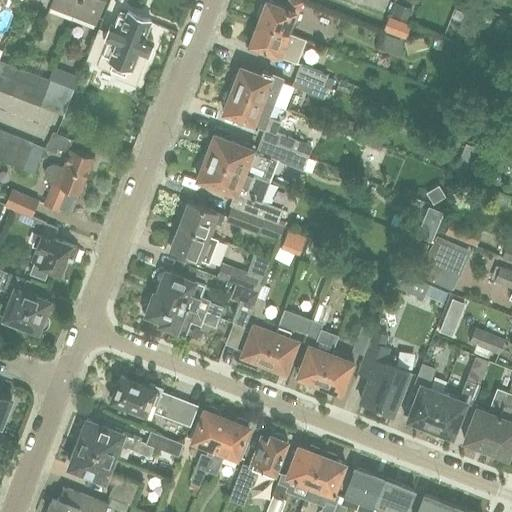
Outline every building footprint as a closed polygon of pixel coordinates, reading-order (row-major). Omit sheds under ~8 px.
[(53,0),(52,6),(73,14),(78,0),(53,0)] [(78,0),(73,14),(97,23),(106,0),(78,0)] [(260,17),(258,22),(290,34),(287,32),(292,21),(294,22),(303,1),(300,0),(288,0),(285,7),(267,0),(266,0),(265,6),(262,5),(257,16),(260,17)] [(123,45),(133,49),(130,58),(143,63),(147,55),(153,41),(146,38),(146,37),(144,37),(150,20),(128,12),(126,17),(119,14),(115,26),(111,25),(106,37),(107,38),(100,55),(116,61),(123,45)] [(410,27),(390,19),(385,32),(405,40),(410,27)] [(265,55),(266,52),(281,58),(281,57),(297,63),(306,39),(290,34),(258,22),(248,49),(265,55)] [(301,63),(297,75),(324,85),(328,76),(328,75),(301,63)] [(0,90),(9,94),(19,68),(7,64),(0,82),(0,90)] [(233,87),(233,88),(274,104),(285,78),(267,71),(267,72),(263,71),(262,74),(241,66),(238,75),(235,76),(232,84),(233,87)] [(30,72),(23,70),(19,68),(9,94),(19,98),(30,72)] [(30,102),(40,76),(30,72),(19,98),(30,102)] [(324,98),(329,88),(324,86),(324,85),(297,75),(292,86),(324,98)] [(40,76),(30,102),(42,107),(52,81),(40,76)] [(324,86),(329,88),(331,89),(335,78),(328,76),(324,85),(324,86)] [(52,81),(42,107),(53,111),(63,85),(52,81)] [(63,85),(53,111),(64,115),(74,90),(63,85)] [(265,128),(261,139),(304,155),(307,144),(277,133),(282,121),(270,116),(274,104),(233,88),(232,91),(228,92),(225,100),(227,103),(224,112),(244,120),(243,124),(257,130),(259,126),(265,128)] [(0,133),(0,159),(2,160),(12,134),(1,130),(0,133)] [(54,131),(53,132),(45,149),(56,154),(59,148),(68,152),(73,139),(54,131)] [(2,160),(12,164),(22,138),(12,134),(2,160)] [(243,141),(242,142),(242,144),(215,134),(211,145),(208,145),(206,151),(207,154),(206,157),(254,175),(260,159),(251,156),(255,145),(243,141)] [(12,164),(23,169),(34,142),(22,138),(12,164)] [(308,157),(304,155),(261,139),(257,152),(303,169),(308,157)] [(44,146),(34,142),(23,169),(34,173),(44,146)] [(60,210),(61,208),(70,211),(77,192),(79,193),(93,157),(72,149),(65,167),(58,165),(53,164),(49,166),(46,170),(46,174),(48,179),(52,181),(51,181),(54,182),(45,204),(60,210)] [(271,181),(254,175),(206,157),(205,159),(203,159),(201,165),(202,168),(198,179),(224,189),(223,192),(235,197),(232,205),(264,217),(285,226),(285,225),(279,223),(284,210),(263,202),(271,181)] [(35,261),(31,272),(46,278),(50,267),(52,268),(51,271),(59,274),(66,257),(72,259),(77,247),(54,237),(58,227),(47,223),(47,222),(32,216),(38,200),(12,191),(7,207),(23,213),(19,220),(44,231),(37,248),(40,249),(35,261)] [(180,224),(208,235),(213,221),(221,224),(225,215),(189,201),(180,224)] [(258,232),(264,217),(232,205),(226,220),(258,232)] [(477,246),(483,232),(453,220),(446,234),(477,246)] [(219,239),(208,235),(180,224),(171,248),(210,264),(219,239)] [(437,283),(458,244),(438,235),(417,274),(437,283)] [(503,258),(511,261),(511,243),(508,242),(503,258)] [(511,270),(500,266),(494,281),(511,287),(511,294),(510,298),(511,299),(511,270)] [(254,290),(259,278),(259,277),(233,267),(227,280),(238,284),(238,283),(254,290)] [(0,268),(0,282),(14,287),(7,307),(9,308),(3,322),(19,328),(22,322),(38,329),(40,329),(42,329),(44,328),(46,327),(47,326),(48,324),(49,322),(49,320),(49,319),(48,316),(46,315),(44,314),(49,300),(26,291),(30,281),(0,268)] [(206,284),(197,281),(166,269),(165,272),(163,272),(161,272),(159,273),(158,275),(157,277),(158,280),(159,281),(161,283),(157,292),(154,291),(219,317),(224,306),(210,301),(206,311),(197,307),(206,284)] [(396,270),(391,285),(423,299),(425,295),(443,303),(448,292),(396,270)] [(233,296),(254,304),(256,297),(257,297),(257,298),(260,292),(254,290),(238,283),(238,284),(233,296)] [(219,317),(154,291),(149,304),(147,304),(145,304),(144,305),(143,306),(142,308),(142,310),(143,312),(145,314),(161,320),(159,324),(187,334),(192,322),(201,326),(203,322),(216,326),(219,317)] [(257,298),(257,297),(256,297),(254,304),(247,320),(253,323),(241,354),(252,358),(253,361),(259,363),(262,362),(265,363),(279,326),(266,320),(263,325),(262,325),(265,314),(262,313),(265,301),(257,298)] [(285,309),(279,326),(265,363),(267,366),(273,369),(276,368),(286,372),(299,339),(292,337),(295,329),(307,333),(312,320),(285,309)] [(318,384),(320,384),(333,352),(339,336),(320,329),(323,323),(312,320),(307,333),(304,342),(310,344),(297,376),(307,379),(309,383),(315,385),(318,384)] [(245,327),(234,323),(226,344),(237,348),(245,327)] [(374,328),(363,325),(353,351),(364,354),(374,328)] [(499,353),(506,339),(476,327),(470,342),(499,353)] [(360,368),(372,372),(361,400),(394,413),(410,371),(385,362),(391,348),(386,346),(390,335),(375,330),(360,368)] [(175,338),(180,352),(191,348),(186,334),(175,338)] [(354,360),(333,352),(320,384),(321,385),(322,388),(329,390),(332,389),(342,393),(354,360)] [(430,427),(431,427),(444,393),(428,387),(435,368),(423,364),(416,382),(419,384),(415,396),(416,397),(408,419),(418,422),(418,426),(427,429),(430,427)] [(191,426),(199,405),(173,395),(173,396),(161,391),(162,388),(150,384),(149,387),(122,376),(118,385),(116,385),(115,385),(113,386),(110,395),(110,396),(111,397),(113,398),(112,399),(130,406),(129,409),(128,411),(152,418),(154,412),(191,426)] [(464,415),(469,402),(472,404),(479,385),(467,380),(459,399),(444,393),(431,427),(432,428),(432,431),(440,434),(443,432),(453,436),(462,414),(464,415)] [(511,383),(509,392),(486,449),(495,452),(495,455),(504,458),(506,456),(508,457),(511,447),(511,419),(510,419),(511,414),(511,383)] [(486,449),(509,392),(498,388),(489,411),(477,407),(464,440),(466,441),(467,444),(476,447),(478,445),(486,449)] [(12,397),(0,392),(0,424),(1,425),(12,397)] [(207,470),(228,417),(218,414),(219,412),(219,410),(218,410),(206,405),(199,423),(197,422),(190,438),(207,444),(205,449),(209,450),(206,456),(202,454),(197,466),(196,466),(191,482),(200,486),(207,470)] [(236,420),(228,417),(207,470),(216,473),(224,451),(240,457),(246,441),(244,440),(251,422),(241,418),(240,418),(238,419),(236,420)] [(127,431),(127,432),(115,428),(114,429),(88,419),(84,429),(80,429),(75,442),(117,457),(122,444),(135,449),(134,451),(150,457),(154,446),(179,456),(184,443),(151,431),(147,443),(141,440),(142,437),(127,431)] [(243,465),(236,481),(229,499),(244,505),(251,487),(257,471),(262,472),(262,473),(274,478),(276,472),(288,441),(285,440),(284,435),(277,432),(273,435),(271,434),(269,439),(262,437),(250,468),(243,465)] [(106,483),(107,482),(113,485),(109,495),(112,496),(129,503),(133,504),(141,483),(111,472),(117,457),(75,442),(71,453),(73,455),(69,466),(96,476),(95,478),(106,483)] [(305,498),(324,450),(310,445),(309,449),(299,445),(292,463),(290,462),(285,475),(282,473),(266,511),(281,511),(286,501),(283,500),(292,477),(296,479),(291,493),(305,498)] [(333,511),(338,501),(341,492),(337,490),(341,481),(339,481),(346,463),(336,459),(337,455),(324,450),(305,498),(320,504),(325,490),(329,492),(321,511),(333,511)] [(346,493),(375,505),(385,478),(356,467),(346,493)] [(385,478),(375,505),(394,511),(405,511),(415,489),(385,478)] [(124,511),(126,511),(129,503),(112,496),(109,504),(68,488),(64,499),(59,497),(58,501),(52,499),(47,511),(105,511),(108,506),(124,511)] [(452,511),(455,505),(425,493),(417,511),(452,511)] [(343,511),(347,505),(338,501),(333,511),(343,511)]
